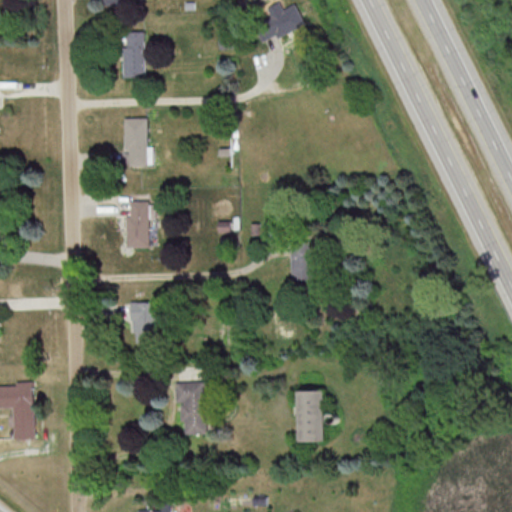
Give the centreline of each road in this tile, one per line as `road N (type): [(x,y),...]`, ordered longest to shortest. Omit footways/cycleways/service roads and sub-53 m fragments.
road 1 (residential): [(62,0),(77,511)]
road 2 (primary): [(374,0),(511,276)]
road 3 (primary): [(511,164),(430,0)]
